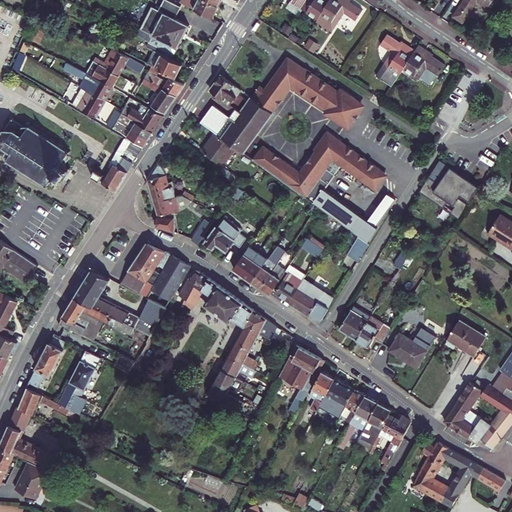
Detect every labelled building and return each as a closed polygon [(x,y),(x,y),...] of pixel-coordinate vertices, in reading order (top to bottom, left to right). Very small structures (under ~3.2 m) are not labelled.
[(39,17),(46,0),(39,0),(33,14),(39,17)] [(144,0),(129,30),(149,40),(171,51),(173,52),(188,24),(175,17),(183,2),(179,0),(153,0),(152,4),(144,0)] [(218,5),(207,0),(196,0),(196,1),(192,0),(179,0),(183,2),(213,16),(218,5)] [(295,0),(319,16),(329,0),(295,0)] [(329,0),(319,16),(317,18),(333,29),(346,11),(357,18),(364,8),(352,0),(329,0)] [(464,0),(456,12),(458,14),(458,16),(461,17),(462,17),(466,19),(479,0),(481,0),(488,5),(491,0),(464,0)] [(404,67),(417,49),(403,39),(402,41),(389,32),(382,43),(393,51),(377,74),(392,85),(404,67)] [(312,38),(307,46),(316,51),(320,44),(312,38)] [(151,62),(158,65),(175,74),(182,60),(170,54),(171,51),(149,40),(146,44),(153,48),(147,59),(151,62)] [(417,49),(404,67),(419,77),(420,76),(431,83),(433,80),(432,79),(437,72),(439,74),(446,64),(433,55),(434,53),(420,43),(417,49)] [(100,56),(97,60),(118,72),(124,61),(139,69),(143,62),(111,44),(103,58),(100,56)] [(256,89),(252,96),(271,110),(274,106),(276,105),(280,101),(282,97),(282,94),(288,87),(294,87),(297,89),(298,92),(320,107),(322,106),(326,109),(323,113),(343,127),(345,125),(347,126),(350,122),(352,122),(356,118),(358,114),(359,112),(359,110),(361,106),(353,100),(354,98),(340,88),(337,92),(332,89),(332,87),(304,68),(300,68),(300,67),(297,63),(288,56),(281,65),(280,68),(280,71),(276,72),(265,87),(261,93),(256,89)] [(86,69),(111,83),(118,72),(97,60),(92,57),(86,69)] [(81,83),(104,96),(111,83),(86,69),(85,71),(65,60),(62,64),(82,76),(79,82),(81,83)] [(151,62),(143,74),(149,78),(158,65),(151,62)] [(240,87),(220,72),(209,87),(235,107),(243,96),(236,91),(240,87)] [(158,83),(163,85),(176,93),(184,81),(171,73),(168,77),(164,74),(158,83)] [(160,88),(151,102),(165,110),(176,93),(163,85),(158,83),(149,78),(143,74),(141,78),(160,88)] [(94,114),(104,96),(81,83),(70,100),(94,114)] [(260,84),(256,89),(261,93),(265,87),(260,84)] [(235,145),(244,152),(273,111),(252,96),(223,136),(235,145)] [(130,115),(152,128),(163,113),(143,102),(138,109),(125,102),(120,110),(130,115)] [(116,117),(120,110),(115,107),(106,120),(112,124),(116,117)] [(12,113),(11,112),(10,114),(11,116),(7,122),(6,122),(4,124),(5,125),(1,131),(0,131),(0,133),(1,133),(4,140),(3,141),(4,142),(5,141),(12,145),(8,145),(5,150),(7,155),(6,156),(8,157),(9,156),(16,160),(15,161),(16,162),(17,161),(24,166),(23,167),(25,168),(26,167),(33,172),(32,173),(34,174),(35,173),(41,177),(40,178),(42,179),(43,178),(45,179),(46,181),(48,181),(47,179),(54,168),(61,173),(61,175),(64,175),(63,173),(68,165),(70,165),(70,163),(66,163),(60,159),(67,148),(69,148),(69,146),(67,146),(64,145),(65,144),(64,143),(63,144),(56,139),(57,138),(55,137),(54,138),(47,134),(48,133),(46,132),(45,133),(39,129),(40,127),(38,126),(37,127),(30,123),(31,122),(29,121),(28,122),(24,121),(23,121),(13,114),(14,113),(13,112),(12,113)] [(122,118),(121,120),(148,136),(152,128),(130,115),(127,120),(122,118)] [(112,124),(143,143),(148,136),(121,120),(116,117),(112,124)] [(223,136),(214,130),(201,148),(215,158),(211,164),(223,173),(227,167),(221,163),(235,145),(223,136)] [(263,144),(253,158),(257,162),(347,228),(357,214),(322,187),(332,173),(332,172),(338,164),(344,168),(373,189),(376,186),(379,188),(385,179),(382,177),(385,174),(372,164),(370,165),(368,162),(365,159),(362,157),(358,156),(357,154),(358,153),(348,146),(347,148),(340,143),(341,141),(328,131),(314,150),(316,151),(314,153),(314,156),(312,157),(308,160),(306,165),(306,168),(304,168),(303,168),(296,177),(293,174),(296,169),(289,164),(289,165),(287,165),(286,162),(282,159),(277,156),(275,156),(274,154),(275,153),(263,144)] [(102,173),(99,178),(115,188),(132,160),(119,152),(122,148),(124,149),(125,147),(136,154),(141,145),(124,135),(102,173)] [(149,177),(155,199),(176,194),(171,178),(167,179),(165,172),(159,161),(149,177)] [(461,216),(479,186),(460,172),(451,166),(444,179),(450,182),(447,187),(441,184),(429,176),(420,191),(461,216)] [(102,173),(94,167),(90,173),(99,178),(102,173)] [(441,184),(447,187),(450,182),(444,179),(441,184)] [(232,195),(237,199),(244,190),(245,189),(239,185),(232,195)] [(184,189),(182,193),(193,198),(194,194),(184,189)] [(155,199),(158,213),(174,209),(185,207),(188,203),(196,207),(199,202),(193,198),(182,193),(176,194),(155,199)] [(368,222),(357,214),(347,228),(359,237),(367,243),(377,228),(375,227),(393,200),(385,194),(368,222)] [(155,220),(157,224),(174,230),(174,209),(158,213),(155,220)] [(244,228),(225,215),(206,241),(215,247),(218,243),(228,250),(234,241),(241,247),(248,237),(241,232),(244,228)] [(206,218),(191,238),(198,242),(213,222),(206,218)] [(511,224),(501,218),(488,238),(511,253),(511,224)] [(39,262),(0,235),(0,269),(5,262),(28,277),(39,262)] [(303,247),(319,258),(326,247),(310,236),(303,247)] [(369,244),(367,243),(359,237),(347,255),(358,262),(369,244)] [(146,277),(154,266),(158,261),(166,248),(148,239),(130,266),(146,277)] [(279,244),(269,257),(253,281),(262,287),(278,264),(281,260),(287,250),(279,244)] [(244,274),(260,251),(251,245),(235,268),(244,274)] [(165,265),(173,253),(166,248),(158,261),(165,265)] [(292,254),(287,250),(281,260),(285,263),(292,254)] [(401,268),(409,254),(403,250),(394,264),(401,268)] [(253,281),(269,257),(260,251),(244,274),(253,281)] [(154,281),(146,295),(148,296),(163,305),(190,263),(173,253),(165,265),(161,271),(154,281)] [(284,268),(278,264),(262,287),(271,293),(282,278),(278,276),(284,268)] [(110,275),(92,265),(74,292),(85,295),(117,315),(149,335),(165,306),(163,305),(148,296),(137,315),(98,294),(110,276),(110,275)] [(290,302),(306,278),(307,275),(290,265),(287,270),(289,271),(276,293),(290,302)] [(146,295),(154,281),(151,279),(150,280),(146,277),(130,266),(120,280),(146,295)] [(154,266),(146,277),(150,280),(151,279),(154,281),(161,271),(154,266)] [(177,296),(182,299),(184,296),(182,295),(185,290),(189,292),(195,283),(199,286),(201,283),(203,285),(208,275),(197,267),(194,268),(177,296)] [(287,270),(284,268),(278,276),(282,278),(287,270)] [(232,317),(244,301),(208,275),(203,285),(201,283),(199,286),(195,283),(189,292),(185,290),(182,295),(184,296),(182,299),(192,306),(200,293),(208,298),(205,302),(230,320),(232,317)] [(297,306),(313,283),(306,278),(290,302),(297,306)] [(325,290),(313,283),(297,306),(310,314),(311,312),(325,290)] [(3,323),(17,298),(0,289),(0,329),(11,335),(14,329),(3,323)] [(311,312),(322,319),(336,297),(325,290),(311,312)] [(74,292),(62,311),(84,323),(88,316),(94,319),(94,320),(98,314),(112,322),(117,315),(85,295),(74,292)] [(245,323),(254,307),(244,301),(232,317),(243,325),(245,323)] [(351,309),(369,320),(371,315),(354,305),(351,309)] [(245,323),(259,332),(270,338),(271,336),(279,325),(254,307),(245,323)] [(356,339),(369,320),(351,309),(339,329),(356,339)] [(371,315),(369,320),(356,339),(370,348),(376,338),(383,343),(392,328),(385,324),(381,330),(370,323),(374,317),(371,315)] [(88,316),(84,323),(80,330),(87,334),(94,319),(88,316)] [(385,324),(374,317),(370,323),(381,330),(385,324)] [(477,358),(489,339),(463,321),(450,340),(477,358)] [(250,348),(259,332),(245,323),(243,325),(235,340),(250,348)] [(279,325),(271,336),(275,339),(283,328),(279,325)] [(0,329),(0,348),(7,352),(14,336),(11,335),(0,329)] [(67,338),(52,330),(28,377),(38,382),(45,369),(49,371),(67,338)] [(430,351),(402,335),(392,351),(420,368),(430,351)] [(286,337),(282,345),(288,348),(292,341),(286,337)] [(156,346),(146,340),(140,352),(149,358),(156,346)] [(235,340),(228,353),(243,361),(250,348),(235,340)] [(298,344),(285,367),(280,376),(302,388),(287,414),(294,417),(326,359),(298,344)] [(511,374),(511,351),(500,369),(511,377),(511,374)] [(135,359),(122,352),(116,362),(130,369),(135,359)] [(243,361),(228,353),(220,366),(236,375),(239,369),(252,376),(255,368),(243,361)] [(80,355),(58,399),(64,402),(73,406),(95,362),(80,355)] [(220,366),(213,378),(229,387),(236,391),(243,379),(236,375),(220,366)] [(272,368),(268,375),(273,377),(277,371),(272,368)] [(316,413),(335,378),(323,372),(310,395),(317,399),(307,415),(313,418),(316,413)] [(229,387),(213,378),(206,391),(240,409),(244,401),(226,392),(229,387)] [(346,405),(355,388),(335,378),(316,413),(336,424),(346,405)] [(493,378),(489,384),(497,389),(500,383),(493,379),(493,378)] [(469,409),(475,414),(487,398),(489,399),(497,389),(489,384),(485,390),(472,381),(458,402),(469,409)] [(48,394),(41,391),(26,383),(22,393),(36,400),(37,398),(52,404),(55,398),(48,394)] [(500,383),(497,389),(501,392),(505,386),(500,383)] [(345,419),(351,422),(367,394),(355,388),(346,405),(351,409),(345,419)] [(498,405),(503,409),(511,414),(511,390),(508,388),(504,393),(506,394),(498,405)] [(497,389),(489,399),(493,402),(501,392),(497,389)] [(506,394),(504,393),(504,394),(501,392),(493,402),(498,405),(506,394)] [(36,400),(22,393),(17,403),(27,408),(53,421),(54,422),(57,416),(34,405),(36,400)] [(363,415),(369,418),(378,401),(367,394),(351,422),(356,426),(363,415)] [(382,427),(388,416),(392,410),(378,401),(369,418),(359,437),(365,440),(375,423),(382,427)] [(458,402),(445,421),(461,433),(470,438),(472,436),(479,441),(481,439),(494,447),(505,433),(492,424),(490,427),(482,422),(477,428),(462,420),(469,409),(458,402)] [(19,425),(27,408),(17,403),(16,403),(0,436),(0,443),(11,449),(27,457),(48,467),(55,454),(66,429),(53,423),(42,444),(39,442),(38,445),(16,435),(20,426),(19,425)] [(492,424),(505,433),(511,423),(511,414),(503,409),(492,424)] [(388,416),(382,427),(380,431),(392,438),(389,443),(393,445),(388,454),(391,456),(396,447),(397,447),(410,423),(401,416),(399,421),(388,416)] [(459,494),(449,488),(433,478),(434,477),(432,475),(445,454),(464,465),(453,482),(462,488),(472,474),(483,480),(499,490),(505,479),(449,448),(439,441),(436,447),(428,442),(423,450),(430,456),(413,483),(451,506),(459,494)] [(0,471),(11,449),(0,443),(0,471)] [(61,457),(55,454),(48,467),(55,470),(61,457)] [(36,495),(48,467),(27,457),(14,484),(36,495)] [(449,488),(459,494),(462,488),(453,482),(449,488)] [(281,497),(293,501),(295,496),(283,492),(281,497)]
